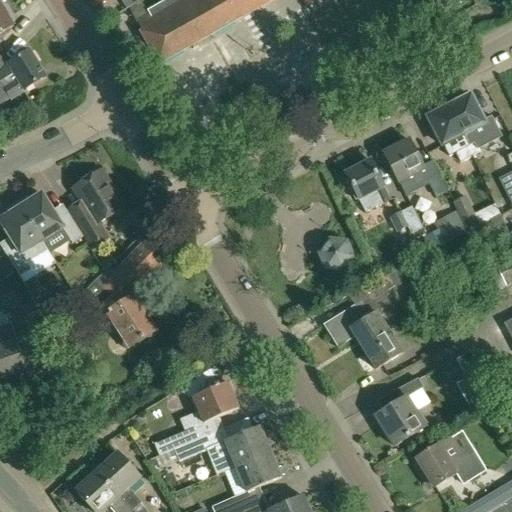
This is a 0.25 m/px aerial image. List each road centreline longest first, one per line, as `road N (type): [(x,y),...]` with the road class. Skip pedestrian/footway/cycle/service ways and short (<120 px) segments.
road 1 (residential): [(189,208),(511,46)]
road 2 (residential): [(377,511),(189,208)]
road 3 (residential): [(0,164),(125,104)]
road 4 (residential): [(125,104),(60,0)]
road 5 (residential): [(189,208),(125,104)]
